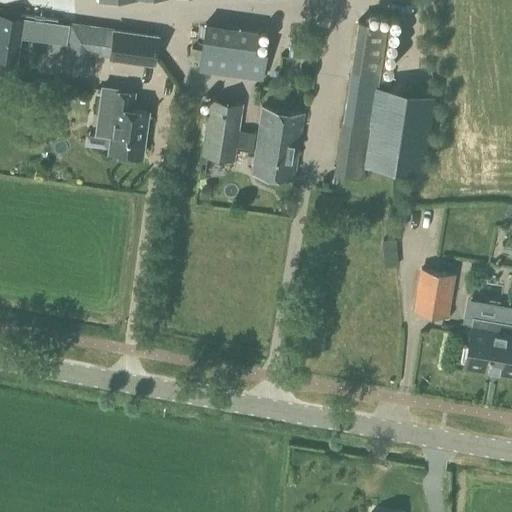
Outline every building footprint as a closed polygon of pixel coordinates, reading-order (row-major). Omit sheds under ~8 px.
[(20,36),(23,16),(0,13),(0,67),(16,70),(20,36)] [(69,22),(23,16),(20,36),(66,42),(69,22)] [(90,75),(92,55),(109,57),(109,59),(155,66),(159,35),(113,29),(113,28),(69,21),(69,22),(66,42),(62,71),(90,75)] [(241,28),(225,25),(205,23),(198,71),(262,80),(269,32),(241,28)] [(356,23),(350,68),(349,68),(334,175),(363,179),(365,165),(398,169),(407,106),(374,101),(377,84),(388,86),(390,74),(378,72),(384,27),(356,23)] [(293,50),(317,54),(319,38),(296,34),(293,50)] [(30,112),(34,82),(16,78),(11,110),(30,112)] [(436,93),(388,86),(377,84),(374,101),(407,106),(398,169),(424,173),(436,93)] [(111,135),(117,89),(102,87),(96,133),(111,135)] [(111,135),(108,155),(141,160),(147,111),(133,109),(136,91),(117,89),(111,135)] [(209,100),(201,155),(235,160),(243,103),(209,100)] [(262,107),(252,172),(294,178),(303,113),(262,107)] [(419,267),(415,292),(411,310),(449,317),(455,273),(419,267)] [(461,359),(461,363),(511,371),(511,320),(469,313),(464,343),(459,343),(457,357),(461,359)]
